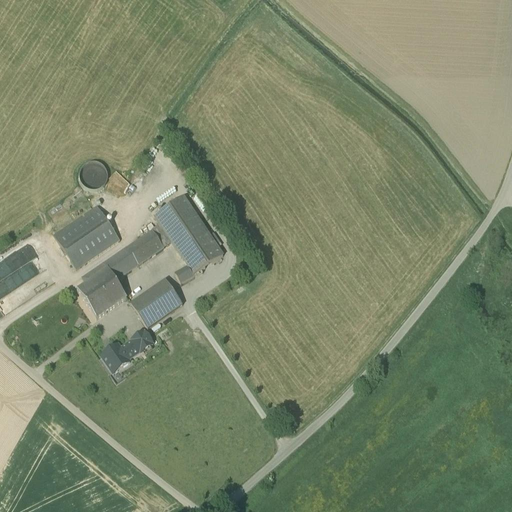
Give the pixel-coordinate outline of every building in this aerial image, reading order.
[(79,181),(81,187),(85,191),(90,193),(96,194),(101,192),(105,188),(107,183),(108,177),(106,172),(102,168),(97,166),(92,165),(86,167),(82,171),(80,176),(79,181)] [(115,173),(110,179),(118,186),(123,180),(115,173)] [(155,190),(140,196),(142,200),(157,195),(155,190)] [(188,269),(194,279),(223,259),(183,200),(154,220),(160,228),(172,246),(188,269)] [(116,213),(105,221),(97,209),(53,238),(76,273),(120,243),(110,230),(122,222),(116,213)] [(163,251),(172,246),(160,228),(152,233),(163,251)] [(104,266),(116,284),(118,282),(163,251),(152,233),(106,264),(104,266)] [(4,261),(0,263),(0,283),(17,273),(13,265),(8,268),(4,261)] [(77,293),(96,322),(126,301),(116,284),(104,266),(82,281),(86,287),(77,293)] [(194,279),(188,269),(175,276),(181,287),(195,279),(194,279)] [(141,299),(158,324),(182,308),(165,283),(142,300),(141,299)] [(131,307),(147,332),(158,324),(141,299),(131,307)] [(132,344),(121,352),(128,363),(139,355),(140,356),(153,347),(144,334),(131,343),(132,344)] [(130,365),(128,363),(121,352),(118,347),(101,359),(113,376),(130,365)]
